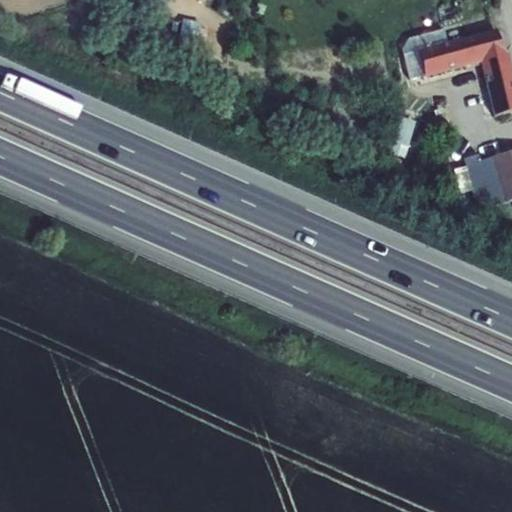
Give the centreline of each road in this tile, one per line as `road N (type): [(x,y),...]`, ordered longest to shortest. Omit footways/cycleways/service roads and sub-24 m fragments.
road 1 (motorway): [(511,319),(0,92)]
road 2 (motorway): [(0,156),(511,383)]
